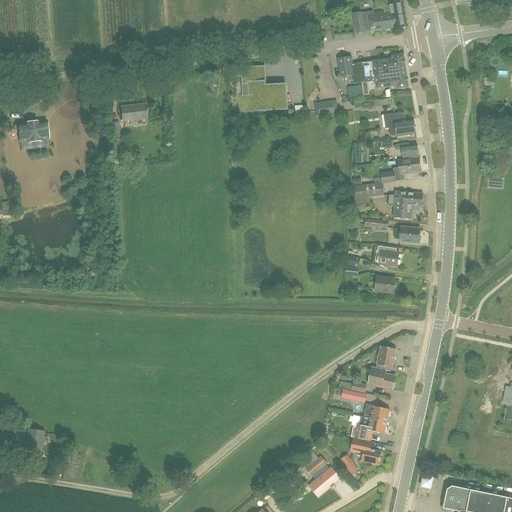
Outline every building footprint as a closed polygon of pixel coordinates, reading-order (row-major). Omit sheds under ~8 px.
[(391,9),(378,12),(381,31),(405,26),(400,1),(390,3),(391,9)] [(381,31),(378,12),(370,13),(363,14),(363,13),(354,14),(358,34),(366,32),(366,30),(372,29),(373,32),(381,31)] [(354,74),(354,75),(355,83),(376,81),(377,89),(397,86),(397,89),(409,87),(405,55),(393,56),(393,59),(374,61),(359,63),(353,64),(354,74)] [(341,76),(354,75),(354,74),(353,64),(352,57),(338,58),(341,76)] [(237,68),(231,68),(232,78),(242,77),(242,84),(248,84),(248,94),(236,95),(237,112),(239,112),(287,109),(286,84),(265,85),(264,66),(237,68)] [(350,97),(370,95),(368,83),(348,86),(350,97)] [(332,114),(330,103),(316,104),(317,116),(332,114)] [(147,119),(145,104),(121,106),(122,122),(147,119)] [(390,127),(391,135),(397,134),(397,137),(416,134),(414,119),(407,120),(406,114),(404,112),(388,114),(383,115),(385,128),(390,127)] [(46,122),(19,125),(21,142),(48,138),(46,122)] [(111,123),(112,137),(121,136),(119,122),(111,123)] [(122,151),(121,138),(112,139),(114,152),(122,151)] [(401,145),(396,145),(396,150),(397,159),(419,157),(418,145),(410,146),(409,144),(401,145)] [(421,171),(419,158),(398,161),(399,168),(393,168),(393,172),(381,173),(383,183),(395,182),(394,175),(421,171)] [(369,197),(385,195),(383,184),(352,186),(354,199),(354,205),(370,203),(369,197)] [(396,191),(396,196),(390,195),(389,206),(395,207),(394,217),(412,219),(413,210),(420,211),(420,207),(422,207),(423,194),(396,191)] [(10,201),(0,201),(0,218),(10,218),(10,201)] [(389,221),(365,219),(364,227),(388,229),(389,221)] [(402,230),(395,229),(394,240),(401,240),(401,242),(419,244),(421,229),(402,227),(402,230)] [(397,268),(399,252),(395,251),(396,249),(378,247),(377,255),(381,255),(379,265),(397,268)] [(345,265),(358,267),(361,258),(347,256),(345,265)] [(358,278),(359,268),(345,267),(344,276),(358,278)] [(394,294),(396,280),(378,277),(376,291),(394,294)] [(377,369),(379,369),(386,371),(390,372),(391,368),(392,368),(394,360),(396,359),(396,358),(394,357),(396,349),(381,346),(380,353),(378,354),(377,358),(378,360),(377,365),(378,365),(377,369)] [(393,388),(394,388),(395,383),(394,383),(395,376),(385,374),(386,371),(379,369),(377,369),(372,368),(371,375),(378,376),(375,386),(392,390),(393,388)] [(365,393),(367,385),(354,382),(352,389),(365,393)] [(353,404),(361,406),(364,395),(350,392),(349,399),(354,401),(353,404)] [(366,404),(363,417),(387,423),(390,409),(374,406),(369,405),(366,404)] [(385,434),(387,423),(363,417),(362,417),(360,425),(358,425),(355,438),(373,442),(375,432),(385,434)] [(44,432),(29,430),(25,454),(40,456),(44,432)] [(362,460),(378,464),(382,451),(366,447),(367,442),(355,439),(351,451),(364,454),(362,460)] [(321,456),(306,469),(312,477),(315,481),(330,469),(327,465),(328,465),(321,456)] [(359,471),(351,460),(344,465),(351,476),(359,471)] [(432,476),(424,475),(421,486),(430,488),(432,476)] [(468,502),(503,506),(505,488),(470,484),(468,502)] [(445,501),(444,508),(458,510),(459,503),(445,501)]
